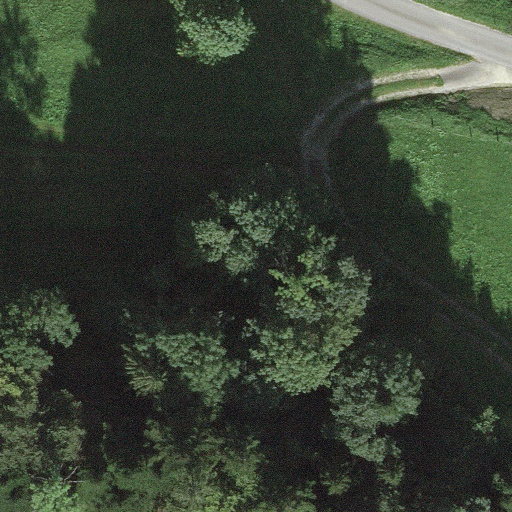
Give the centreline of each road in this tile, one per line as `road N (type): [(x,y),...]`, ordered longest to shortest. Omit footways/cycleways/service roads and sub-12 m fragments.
road 1 (track): [(511,359),(367,257),(324,193),(317,158),(328,117),(347,100),(381,85),(511,69)]
road 2 (unclassified): [(364,0),(511,53)]
